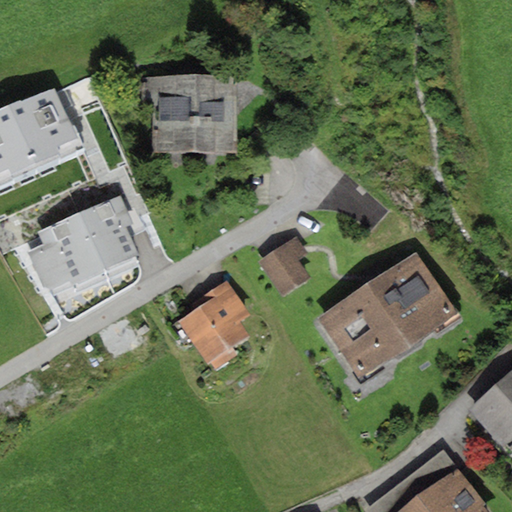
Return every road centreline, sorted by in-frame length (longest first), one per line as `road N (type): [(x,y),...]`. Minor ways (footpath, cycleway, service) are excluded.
road 1 (residential): [(0,378),(320,186)]
road 2 (residential): [(312,511),(380,482),(511,346)]
